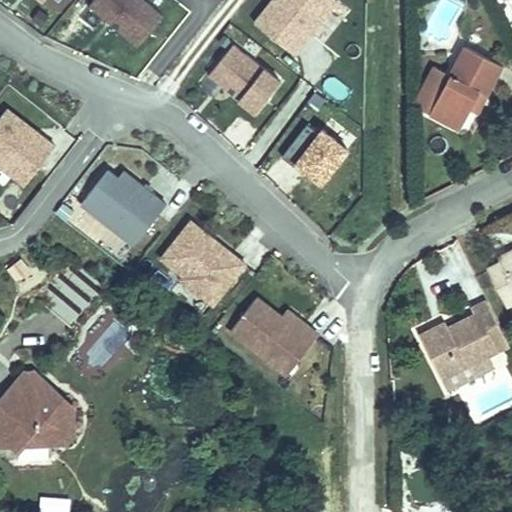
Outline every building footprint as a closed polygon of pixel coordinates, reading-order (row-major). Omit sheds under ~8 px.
[(143,0),(89,0),(85,4),(133,49),(162,17),(143,0)] [(335,1),(333,0),(271,0),(253,24),(291,55),(335,1)] [(468,47),(452,39),(437,68),(416,107),(463,132),(478,102),(487,84),(494,87),(505,67),(468,47)] [(278,80),(231,43),(206,73),(253,111),(278,80)] [(347,99),(351,86),(330,79),(326,93),(347,99)] [(487,84),(478,102),(485,105),(494,87),(487,84)] [(54,145),(6,107),(0,114),(0,165),(23,183),(54,145)] [(352,150),(327,130),(323,135),(311,126),(286,158),(299,167),(301,164),(311,172),(308,178),(325,184),(352,150)] [(166,203),(124,169),(118,176),(108,168),(82,201),(134,243),(166,203)] [(245,258),(223,241),(219,247),(211,240),(215,234),(190,215),(161,252),(183,270),(181,273),(212,298),(245,258)] [(223,241),(215,234),(211,240),(219,247),(223,241)] [(497,264),(486,270),(505,309),(511,305),(511,253),(496,261),(497,264)] [(286,369),(317,330),(302,318),(297,324),(256,292),(230,325),(286,369)] [(511,353),(511,352),(491,311),(475,319),(477,325),(453,335),(424,349),(442,387),(484,368),(511,353)] [(453,335),(451,331),(422,346),(424,349),(453,335)] [(23,375),(4,398),(46,394),(46,387),(58,386),(44,373),(23,375)] [(46,394),(4,398),(0,402),(0,435),(5,440),(16,439),(23,444),(29,438),(72,435),(78,428),(76,402),(58,386),(46,387),(46,394)]
